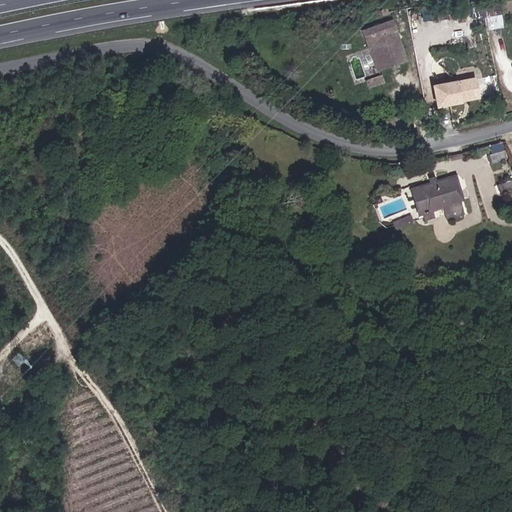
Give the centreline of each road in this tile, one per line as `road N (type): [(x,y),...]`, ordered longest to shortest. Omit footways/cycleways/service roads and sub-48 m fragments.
road 1 (unclassified): [(0,73),(124,47),(175,52),(300,124),(373,149),(439,145),(511,125)]
road 2 (trunk): [(0,39),(207,0)]
road 3 (unknown): [(0,246),(43,295),(55,326),(0,397)]
